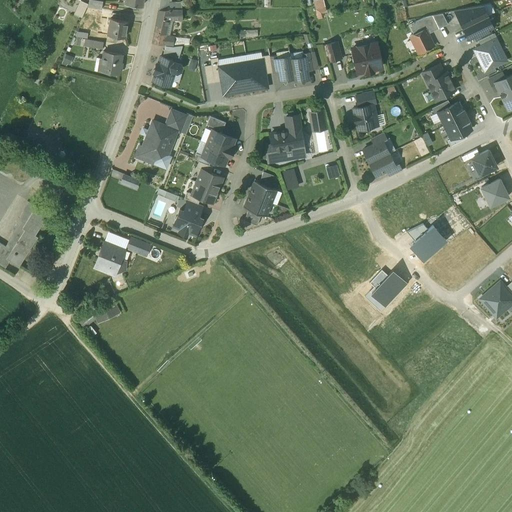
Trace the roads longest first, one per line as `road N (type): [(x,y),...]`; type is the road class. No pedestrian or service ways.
road 1 (track): [(232,511),(48,312)]
road 2 (residential): [(153,0),(143,53),(87,211)]
road 3 (residential): [(251,107),(331,96),(362,198)]
road 4 (residential): [(362,198),(498,130)]
road 5 (residential): [(251,107),(251,157),(223,215),(234,246)]
road 6 (residential): [(362,198),(376,232),(438,292),(459,298)]
road 7 (residential): [(234,246),(362,198)]
road 8 (residential): [(204,253),(87,211)]
